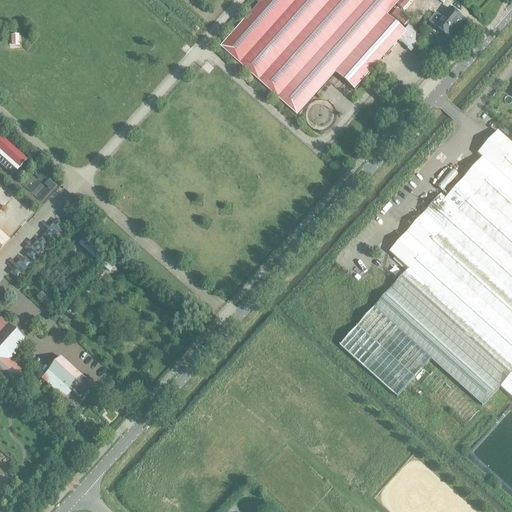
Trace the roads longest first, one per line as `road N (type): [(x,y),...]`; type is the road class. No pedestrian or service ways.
road 1 (tertiary): [(80,489),(511,11)]
road 2 (track): [(241,0),(0,272)]
road 3 (track): [(0,109),(235,319)]
road 4 (track): [(242,395),(367,511)]
road 5 (track): [(106,375),(0,275)]
